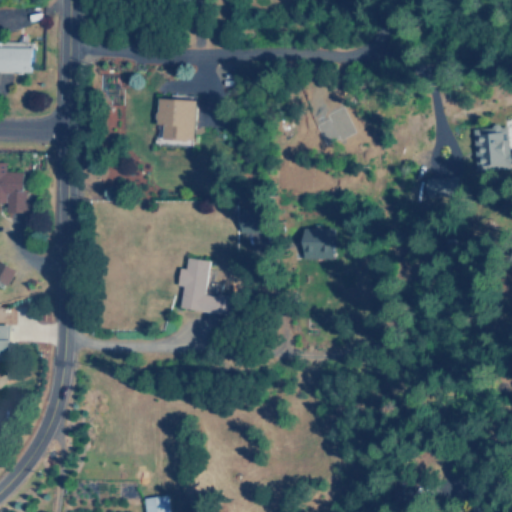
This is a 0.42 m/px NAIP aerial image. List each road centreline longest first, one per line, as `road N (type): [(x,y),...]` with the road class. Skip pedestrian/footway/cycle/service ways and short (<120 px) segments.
road 1 (residential): [(56,393),(38,440),(0,486),(62,122)]
road 2 (residential): [(56,393),(62,0)]
road 3 (residential): [(61,48),(355,52)]
